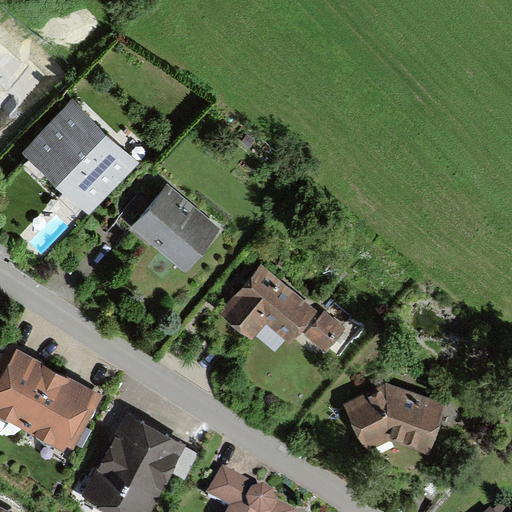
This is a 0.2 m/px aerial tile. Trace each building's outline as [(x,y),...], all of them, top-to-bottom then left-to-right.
[(25,140),(86,201),(133,154),(72,93),(25,140)] [(131,219),(187,262),(219,220),(162,177),(131,219)] [(299,325),(324,348),(345,325),(265,250),(218,301),(248,329),(261,315),(286,339),(299,325)] [(0,374),(0,411),(72,449),(101,394),(14,348),(0,374)] [(387,426),(424,445),(446,397),(376,375),(340,391),(362,436),(387,426)] [(81,484),(130,511),(139,511),(183,435),(126,403),(81,484)] [(223,511),(294,511),(296,511),(219,464),(204,489),(229,504),(223,511)]
